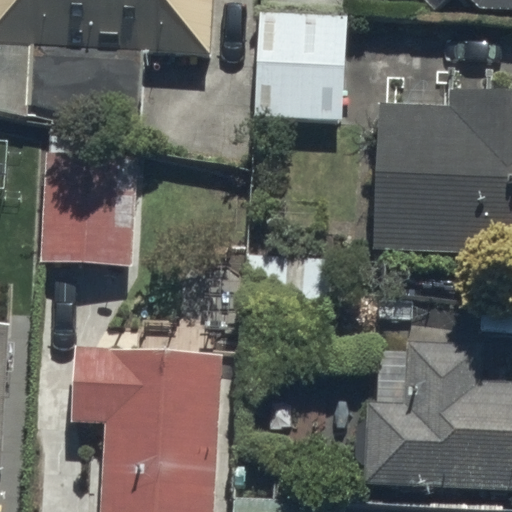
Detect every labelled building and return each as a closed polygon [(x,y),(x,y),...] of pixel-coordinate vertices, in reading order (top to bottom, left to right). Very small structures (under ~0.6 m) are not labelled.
[(0,0),(0,64),(38,66),(35,128),(142,155),(146,71),(216,75),(219,0),(0,0)] [(511,0),(411,0),(440,30),(463,9),(484,32),(511,32),(511,0)] [(350,28),(262,26),(259,136),(347,138),(350,28)] [(383,125),(380,267),(511,273),(511,115),(454,113),(454,128),(383,125)] [(137,286),(140,174),(50,171),(46,283),(137,286)] [(5,511),(11,349),(0,349),(0,511),(5,511)] [(488,367),(409,362),(383,361),(380,421),(375,421),(371,502),(511,508),(511,402),(486,401),(488,367)] [(218,511),(223,381),(82,375),(79,448),(108,449),(105,511),(218,511)]
